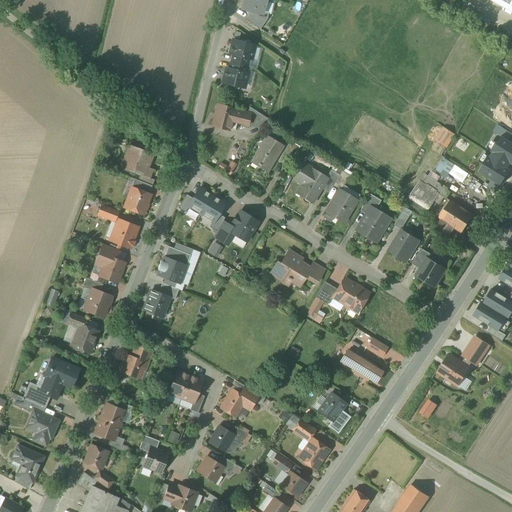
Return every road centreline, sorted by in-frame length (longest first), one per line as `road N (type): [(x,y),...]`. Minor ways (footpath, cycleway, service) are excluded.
road 1 (residential): [(445,321),(186,162)]
road 2 (unclassified): [(186,162),(0,11)]
road 3 (tertiary): [(318,511),(445,321)]
road 4 (residential): [(46,508),(123,321)]
road 5 (residential): [(123,321),(215,380),(180,462)]
road 6 (residential): [(123,321),(186,162)]
road 7 (residential): [(186,162),(227,0)]
road 8 (track): [(381,422),(511,507)]
road 9 (tertiary): [(445,321),(511,212)]
